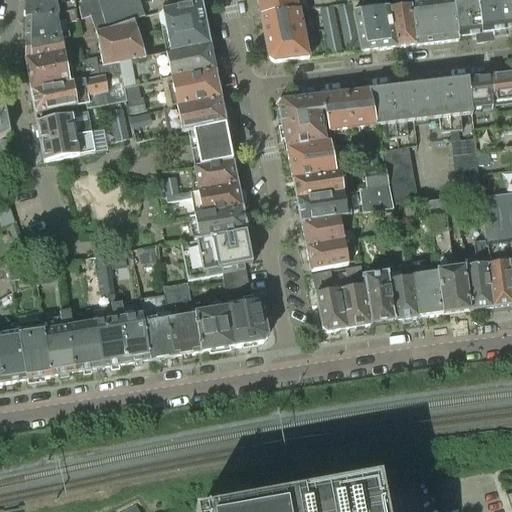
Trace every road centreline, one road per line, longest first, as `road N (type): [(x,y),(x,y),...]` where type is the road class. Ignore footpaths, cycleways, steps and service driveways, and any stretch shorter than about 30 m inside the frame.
road 1 (residential): [(0,419),(293,372)]
road 2 (residential): [(246,85),(257,100),(278,207),(270,255),(293,372)]
road 3 (residential): [(511,56),(246,85)]
road 4 (residential): [(293,372),(511,343)]
road 5 (residential): [(69,252),(31,174),(7,60)]
